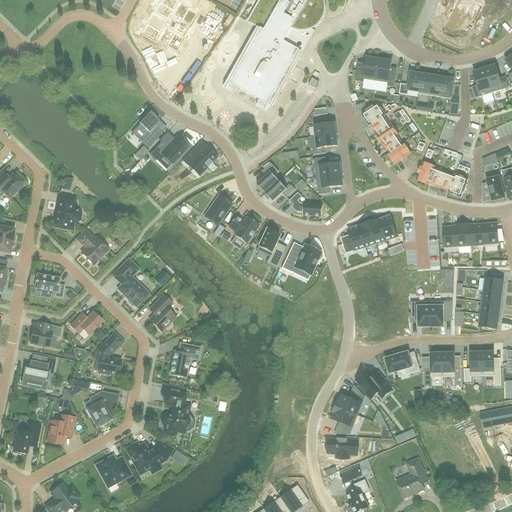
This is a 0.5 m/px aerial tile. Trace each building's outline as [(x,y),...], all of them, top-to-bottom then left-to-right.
[(140,33),(140,34),(156,44),(157,43),(167,48),(168,47),(176,52),(175,53),(176,53),(185,38),(184,37),(187,33),(189,28),(191,29),(200,13),(199,12),(198,13),(190,8),(191,7),(177,0),(162,0),(161,3),(160,2),(154,12),(152,12),(145,25),(146,26),(141,34),(140,33)] [(295,67),(296,66),(304,52),(293,46),(298,38),(302,31),(308,31),(312,29),(314,29),(319,25),(323,21),(323,20),(325,15),(326,9),(326,3),(324,0),(260,0),(248,22),(258,27),(226,85),(238,92),(239,88),(242,90),(261,101),(259,104),(271,110),(288,80),(295,67)] [(469,27),(476,30),(489,0),(451,0),(449,4),(452,5),(445,21),(467,31),(469,27)] [(511,0),(498,0),(482,31),(494,37),(511,1),(511,0)] [(448,44),(460,49),(464,39),(453,34),(448,44)] [(365,71),(357,70),(355,82),(364,83),(364,80),(376,82),(379,60),(367,58),(365,71)] [(387,87),(394,88),(396,76),(390,75),(392,62),(379,60),(376,82),(388,84),(387,87)] [(499,79),(496,66),(485,70),(492,94),(509,88),(505,77),(499,79)] [(492,94),(485,70),(474,73),(478,86),(472,87),(475,99),(492,94)] [(419,95),(422,75),(411,73),(409,86),(401,84),(399,94),(408,95),(409,91),(419,92),(418,95),(419,95)] [(432,76),(422,75),(419,95),(429,96),(432,76)] [(443,78),(432,76),(429,96),(440,98),(443,78)] [(443,78),(440,98),(450,100),(450,103),(460,105),(460,86),(453,85),(454,80),(443,78)] [(369,126),(370,126),(384,116),(385,116),(378,105),(373,108),(373,107),(366,111),(366,112),(362,115),(369,126)] [(164,131),(166,128),(159,122),(150,113),(136,129),(146,138),(141,142),(147,148),(156,139),(164,131)] [(390,125),(384,116),(370,126),(376,134),(390,125)] [(334,123),(314,126),(316,137),(336,135),(334,123)] [(382,145),(383,145),(396,135),(397,136),(398,135),(391,124),(390,125),(376,134),(375,134),(374,134),(382,146),(382,145)] [(314,137),(309,138),(310,150),(312,149),(313,155),(325,154),(324,148),(337,146),(336,135),(316,137),(314,137)] [(389,153),(402,144),(397,136),(396,135),(383,145),(389,153)] [(161,143),(150,155),(156,161),(167,170),(172,165),(186,149),(188,147),(177,137),(175,140),(166,149),(161,143)] [(404,143),(402,144),(389,153),(387,154),(394,164),(400,160),(401,161),(406,157),(411,154),(404,143)] [(146,156),(149,153),(143,147),(140,150),(146,156)] [(191,153),(186,158),(202,173),(208,167),(208,168),(208,167),(211,164),(212,164),(211,163),(217,157),(206,147),(196,157),(191,153)] [(482,160),(482,167),(498,163),(496,155),(482,160)] [(340,164),(327,165),(326,158),(314,160),(316,178),(341,175),(340,164)] [(428,185),(429,184),(435,169),(435,167),(423,163),(421,168),(420,168),(418,174),(419,174),(416,181),(428,185)] [(265,194),(279,181),(274,176),(279,172),(271,164),(262,172),(266,176),(257,185),(265,194)] [(213,174),(222,170),(220,165),(211,169),(213,174)] [(511,168),(501,172),(503,180),(504,179),(509,198),(511,197),(511,168)] [(435,169),(429,184),(439,188),(445,173),(435,169)] [(4,173),(0,177),(0,197),(1,196),(5,195),(9,199),(23,185),(13,175),(10,179),(4,173)] [(439,188),(449,192),(455,177),(445,173),(439,188)] [(318,196),(330,194),(330,188),(343,186),(341,175),(316,178),(318,196)] [(456,175),(455,177),(449,192),(449,193),(461,198),(464,191),(465,192),(467,185),(466,185),(468,180),(456,175)] [(483,184),(482,193),(491,193),(493,201),(504,198),(499,178),(487,181),(488,183),(483,184)] [(68,191),(70,183),(63,181),(61,190),(68,191)] [(279,181),(265,194),(273,202),(282,194),(286,198),(295,190),(291,186),(287,190),(279,181)] [(292,207),(296,212),(303,213),(303,216),(322,218),(323,206),(301,204),(298,201),(302,198),(298,193),(289,201),(293,206),(292,207)] [(59,203),(54,226),(72,230),(73,222),(76,222),(78,220),(79,219),(79,215),(79,213),(78,211),(78,210),(76,210),(72,210),(73,206),(72,206),(73,199),(60,197),(59,203)] [(229,208),(217,200),(205,217),(217,226),(229,208)] [(234,236),(246,244),(258,226),(247,218),(244,222),(236,216),(228,227),(236,233),(234,236)] [(390,216),(379,219),(386,241),(397,238),(390,216)] [(0,239),(15,242),(15,238),(14,235),(13,235),(14,232),(14,230),(3,228),(5,220),(0,218),(0,239)] [(379,219),(369,223),(376,244),(386,241),(379,219)] [(369,223),(359,226),(365,248),(376,244),(369,223)] [(471,224),(457,225),(457,227),(459,247),(460,247),(472,246),(471,226),(471,224)] [(498,224),(484,225),(486,245),(485,245),(485,248),(500,247),(498,224)] [(484,225),(471,226),(472,246),(485,245),(486,245),(484,225)] [(352,241),(343,244),(346,254),(365,248),(359,226),(348,229),(352,241)] [(457,227),(443,228),(445,248),(445,253),(460,252),(460,247),(459,247),(457,227)] [(267,229),(256,251),(280,262),(286,248),(277,243),(280,235),(267,229)] [(86,249),(82,254),(93,265),(108,250),(104,246),(105,244),(99,238),(97,239),(97,238),(95,240),(87,231),(78,241),(86,249)] [(15,242),(0,239),(0,251),(10,253),(10,251),(11,248),(11,249),(14,247),(15,242)] [(290,250),(283,265),(310,277),(322,248),(305,241),(300,254),(290,250)] [(121,286),(118,290),(129,300),(128,301),(128,302),(133,307),(134,307),(135,306),(136,307),(148,294),(142,288),(142,286),(139,284),(138,284),(131,277),(138,270),(129,260),(118,271),(112,277),(121,286)] [(159,279),(169,273),(164,267),(155,273),(159,279)] [(454,270),(440,270),(440,279),(445,279),(445,289),(453,289),(454,270)] [(428,272),(408,272),(407,272),(407,281),(429,280),(428,272)] [(38,275),(37,275),(37,276),(35,288),(35,287),(35,289),(36,289),(54,292),(53,295),(53,296),(54,296),(61,298),(63,298),(63,297),(64,289),(64,287),(65,286),(63,286),(58,285),(59,280),(60,280),(60,279),(59,278),(59,279),(38,275)] [(486,279),(484,291),(502,293),(504,281),(486,279)] [(500,305),(502,293),(484,291),(483,303),(500,305)] [(154,316),(149,320),(161,332),(165,328),(167,329),(169,329),(172,327),(172,324),(170,323),(175,318),(170,313),(172,312),(172,310),(168,307),(171,304),(164,296),(149,311),(154,316)] [(412,302),(412,315),(419,315),(419,327),(431,327),(431,303),(419,303),(419,302),(412,302)] [(431,303),(431,327),(443,327),(443,315),(452,315),(454,302),(443,302),(443,303),(431,303)] [(483,303),(481,315),(499,318),(500,305),(483,303)] [(79,318),(70,326),(78,334),(82,330),(89,336),(103,322),(93,312),(87,318),(83,314),(79,318)] [(497,330),(499,318),(481,315),(480,328),(497,330)] [(36,329),(33,328),(30,344),(49,348),(51,336),(60,338),(62,328),(37,323),(36,329)] [(101,361),(98,373),(109,375),(109,373),(118,375),(119,372),(120,372),(122,365),(120,365),(121,361),(109,359),(109,355),(110,355),(123,342),(114,334),(100,348),(99,351),(98,350),(96,360),(101,361)] [(178,353),(175,352),(170,375),(186,378),(190,358),(198,360),(200,348),(193,347),(180,344),(178,353)] [(63,358),(76,361),(73,353),(65,351),(63,358)] [(430,370),(424,370),(424,388),(432,388),(432,378),(443,377),(442,353),(439,353),(439,352),(433,352),(433,353),(430,353),(430,370)] [(445,353),(442,353),(443,377),(454,377),(454,388),(461,387),(461,370),(454,370),(454,353),(451,353),(451,352),(444,352),(445,353)] [(470,370),(464,370),(465,383),(471,382),(471,377),(482,376),(481,352),(470,352),(470,370)] [(493,352),(481,352),(482,376),(494,376),(494,386),(501,386),(501,368),(494,368),(493,352)] [(407,369),(409,375),(420,371),(416,359),(410,360),(408,354),(408,353),(385,359),(390,374),(397,372),(407,369)] [(24,375),(22,386),(45,391),(48,374),(53,375),(56,360),(43,357),(41,364),(35,363),(32,366),(31,366),(30,370),(28,370),(25,375),(24,375)] [(392,391),(383,379),(378,373),(374,377),(369,370),(356,380),(372,399),(378,393),(382,399),(387,395),(392,391)] [(89,383),(74,380),(72,387),(88,390),(89,383)] [(336,406),(358,415),(365,398),(354,387),(350,397),(341,393),(336,406)] [(166,425),(165,431),(168,435),(172,436),(175,433),(176,431),(184,432),(184,430),(187,430),(192,427),(193,421),(189,416),(187,415),(189,406),(183,405),(185,393),(164,388),(162,396),(166,397),(165,404),(175,406),(173,416),(166,415),(163,417),(162,421),(164,425),(166,425)] [(102,394),(93,400),(96,405),(86,411),(90,418),(91,417),(97,428),(99,427),(100,428),(106,425),(105,423),(111,420),(109,416),(109,414),(115,411),(116,411),(119,397),(102,394)] [(38,397),(36,408),(45,410),(47,399),(38,397)] [(330,418),(340,422),(335,434),(350,435),(358,415),(336,406),(330,418)] [(511,407),(508,409),(480,414),(482,425),(483,428),(510,423),(511,422),(511,407)] [(454,412),(447,415),(452,425),(459,422),(454,412)] [(64,438),(71,439),(72,430),(75,418),(62,416),(60,423),(51,421),(47,442),(63,445),(64,438)] [(14,448),(12,448),(11,454),(20,455),(21,454),(27,455),(29,447),(36,448),(41,426),(28,424),(26,433),(17,431),(14,448)] [(413,430),(404,434),(395,438),(398,445),(407,441),(416,437),(413,430)] [(441,441),(434,445),(438,454),(451,479),(466,471),(463,464),(471,459),(469,455),(458,432),(446,437),(446,439),(441,441)] [(330,439),(329,453),(337,454),(337,457),(350,458),(351,454),(358,455),(359,441),(330,439)] [(140,475),(150,469),(151,471),(159,466),(158,464),(165,460),(172,450),(159,442),(154,449),(149,452),(147,451),(144,445),(138,448),(136,445),(127,450),(140,475)] [(121,459),(116,461),(114,456),(109,459),(96,466),(108,488),(131,475),(121,459)] [(397,482),(400,489),(404,498),(424,490),(421,483),(427,481),(418,460),(407,465),(412,476),(397,482)] [(358,467),(340,475),(344,484),(362,476),(358,467)] [(357,490),(346,495),(349,501),(347,502),(350,510),(352,509),(353,511),(363,511),(369,508),(363,493),(370,491),(365,480),(354,485),(357,490)] [(55,499),(45,507),(49,511),(59,511),(63,510),(64,511),(76,503),(81,498),(72,487),(67,491),(63,485),(51,494),(55,499)] [(297,486),(280,498),(289,511),(294,511),(308,503),(297,486)] [(289,511),(280,498),(263,510),(264,511),(289,511)]
